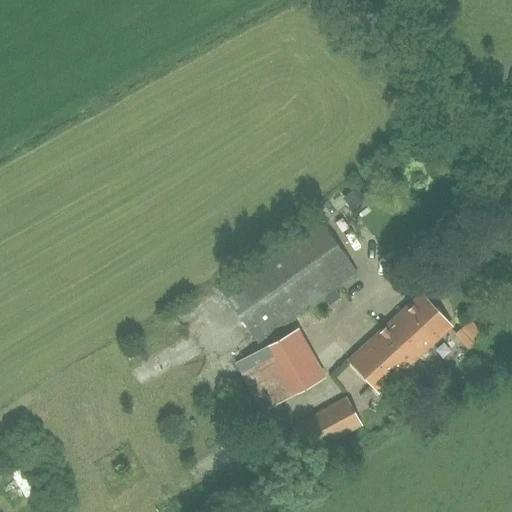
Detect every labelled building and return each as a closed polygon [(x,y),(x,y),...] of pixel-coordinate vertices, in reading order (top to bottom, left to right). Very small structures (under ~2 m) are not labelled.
[(258,343),(355,273),(315,217),(218,287),(258,343)] [(379,393),(450,326),(420,294),(349,360),(379,393)] [(473,351),(489,337),(475,320),(459,334),(473,351)] [(261,413),(325,378),(297,329),(234,364),(261,413)] [(308,456),(362,426),(345,397),(291,427),(293,431),(252,454),(265,478),(307,455),(308,456)]
